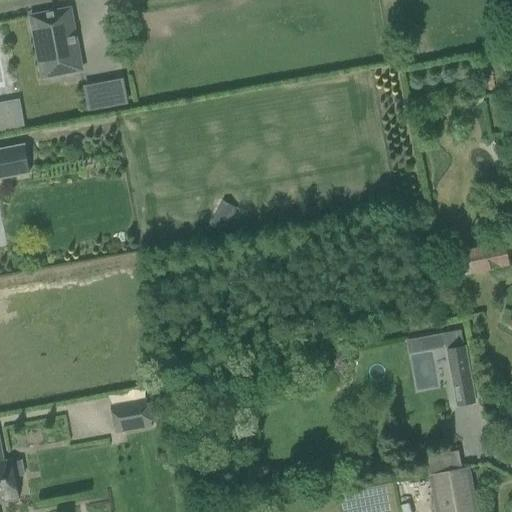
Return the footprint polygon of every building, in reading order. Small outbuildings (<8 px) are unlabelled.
[(41,40),(48,80),(83,73),(71,8),(29,16),(33,42),(41,40)] [(129,106),(127,80),(86,83),(88,109),(129,106)] [(18,104),(0,107),(0,130),(22,127),(18,104)] [(0,178),(29,173),(23,146),(0,150),(0,178)] [(234,205),(221,199),(209,224),(222,231),(234,205)] [(453,255),(457,276),(474,272),(470,252),(453,255)] [(465,347),(445,351),(451,385),(455,406),(475,402),(471,381),(465,347)] [(414,362),(414,386),(431,387),(432,362),(414,362)] [(115,433),(152,426),(147,399),(110,406),(115,433)] [(0,503),(18,500),(14,479),(26,477),(22,457),(0,460),(0,456),(2,456),(0,444),(0,503)] [(477,511),(469,467),(428,475),(434,511),(477,511)]
